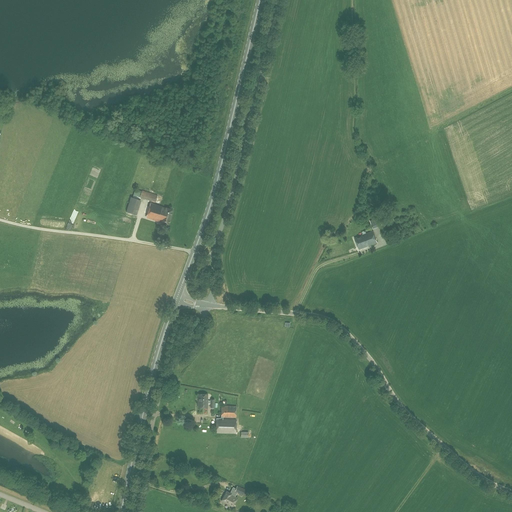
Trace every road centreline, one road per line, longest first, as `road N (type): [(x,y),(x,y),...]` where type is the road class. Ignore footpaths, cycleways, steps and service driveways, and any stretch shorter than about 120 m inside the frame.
road 1 (unclassified): [(511,492),(424,430),(333,322),(208,304)]
road 2 (unclassified): [(212,256),(277,0)]
road 3 (primary): [(193,251),(260,0)]
road 4 (unclassified): [(133,511),(165,376),(196,338),(208,304)]
road 5 (primary): [(121,511),(175,301)]
road 6 (residential): [(193,251),(0,219)]
